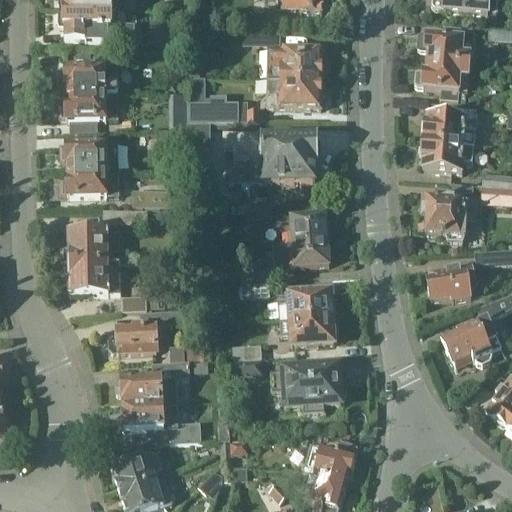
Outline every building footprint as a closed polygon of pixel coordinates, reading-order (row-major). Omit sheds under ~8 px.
[(59,15),(126,16),(125,0),(58,0),(58,11),(59,15)] [(190,0),(170,0),(170,15),(174,15),(190,15),(190,0)] [(282,0),(282,17),(322,19),(322,10),(323,10),(324,1),(324,0),(282,0)] [(432,0),(431,12),(434,15),(444,16),(443,17),(488,21),(488,25),(497,26),(497,20),(496,20),(497,3),(496,0),(432,0)] [(126,16),(59,15),(58,19),(58,29),(60,33),(64,33),(64,46),(85,46),(85,49),(134,50),(134,30),(123,30),(123,18),(126,18),(126,16)] [(190,15),(174,15),(174,40),(190,40),(190,15)] [(419,42),(418,55),(420,56),(427,56),(427,58),(428,58),(427,68),(468,71),(469,61),(473,57),(474,45),(475,39),(472,36),(444,33),(440,36),(440,42),(422,40),(419,42)] [(266,84),(323,85),(323,82),(324,76),(323,72),(324,67),(326,65),(326,60),(323,57),(270,54),(267,54),(266,84)] [(415,79),(414,91),(417,93),(423,93),(423,94),(441,96),(440,105),(458,106),(458,104),(466,105),(466,98),(458,97),(459,82),(468,82),(468,71),(427,68),(426,76),(425,76),(424,77),(419,77),(415,79)] [(66,101),(118,100),(118,87),(117,87),(117,74),(104,75),(104,74),(66,74),(66,75),(59,76),(59,92),(66,92),(66,101)] [(265,113),(267,113),(321,115),(322,101),(325,101),(326,90),(323,90),(323,85),(266,84),(265,113)] [(188,133),(188,97),(168,97),(168,133),(188,133)] [(118,100),(66,101),(66,109),(59,110),(59,126),(67,126),(67,127),(106,127),(106,126),(118,126),(117,103),(118,103),(118,100)] [(193,107),(193,130),(217,130),(217,128),(238,128),(261,129),(261,116),(248,116),(248,108),(239,108),(230,108),(230,102),(213,102),(213,107),(193,107)] [(423,144),(423,148),(473,152),(476,116),(435,112),(434,120),(427,119),(425,133),(422,135),(422,142),(423,144)] [(217,152),(217,130),(193,130),(193,152),(217,152)] [(157,138),(157,153),(185,152),(184,137),(157,138)] [(263,147),(233,147),(234,167),(225,168),(225,190),(315,188),(314,167),(315,167),(322,161),(321,151),(315,145),(263,146),(263,147)] [(450,188),(462,189),(464,168),(472,168),(473,152),(423,148),(423,150),(421,152),(420,159),(422,162),(422,165),(423,165),(422,175),(451,178),(450,188)] [(67,177),(118,176),(118,151),(105,152),(105,150),(67,151),(67,152),(59,152),(60,169),(67,169),(67,177)] [(118,176),(67,177),(67,186),(60,186),(60,203),(67,202),(67,204),(106,203),(106,201),(119,201),(118,176)] [(511,182),(483,180),(482,193),(511,195),(511,182)] [(137,211),(186,214),(187,196),(138,193),(137,211)] [(511,195),(482,193),(481,206),(511,208),(511,195)] [(447,247),(467,248),(467,227),(477,228),(478,204),(423,200),(421,221),(427,221),(425,240),(446,241),(447,247)] [(245,209),(245,223),(271,222),(271,210),(245,209)] [(104,231),(127,231),(148,231),(148,219),(127,218),(104,218),(104,231)] [(293,248),(328,246),(326,221),(292,222),(280,222),(281,238),(292,237),(293,248)] [(106,237),(68,238),(68,252),(61,252),(62,269),(119,269),(118,240),(106,240),(106,237)] [(328,246),(293,248),(295,273),(329,271),(328,246)] [(488,269),(488,271),(511,270),(511,256),(476,258),(476,269),(488,269)] [(119,269),(62,269),(62,286),(69,286),(69,301),(108,299),(108,298),(120,298),(119,269)] [(452,306),(471,303),(470,292),(476,291),(473,269),(447,274),(447,275),(430,278),(431,284),(429,284),(429,283),(427,283),(428,292),(428,295),(429,300),(431,305),(432,309),(434,308),(434,307),(452,304),(452,306)] [(282,274),(257,275),(258,288),(283,287),(282,274)] [(269,289),(237,291),(238,303),(269,302),(269,289)] [(280,299),(281,326),(332,323),(332,321),(334,318),(334,312),(332,310),(331,297),(280,299)] [(504,338),(496,322),(511,314),(511,301),(477,315),(481,327),(444,344),(443,343),(441,344),(449,359),(449,362),(450,365),(453,369),(457,376),(459,375),(457,371),(472,365),(473,368),(475,367),(476,369),(482,372),(491,367),(493,362),(492,359),(502,354),(496,342),(504,338)] [(141,319),(145,319),(144,306),(123,305),(124,320),(141,319)] [(145,319),(141,319),(141,330),(117,332),(117,343),(112,343),(108,347),(109,355),(113,359),(118,359),(118,360),(156,357),(155,334),(183,333),(183,320),(145,319)] [(332,323),(281,326),(281,327),(275,328),(275,343),(283,343),(284,351),(334,349),(333,336),(335,333),(335,327),(332,324),(332,323)] [(188,347),(188,364),(204,363),(204,346),(188,347)] [(239,364),(264,363),(264,348),(238,349),(239,364)] [(185,368),(185,364),(184,353),(184,351),(170,352),(170,368),(185,368)] [(261,366),(245,367),(246,380),(261,379),(261,366)] [(122,403),(122,412),(173,410),(171,385),(189,384),(188,367),(151,370),(152,385),(121,386),(121,388),(115,392),(116,401),(122,403)] [(271,378),(272,397),(285,397),(286,412),(303,411),(303,419),(324,418),(324,410),(341,409),(340,404),(341,404),(342,404),(343,403),(344,403),(345,403),(345,402),(346,402),(346,401),(347,400),(347,399),(347,398),(347,397),(347,396),(347,395),(347,394),(347,393),(346,393),(346,392),(345,391),(344,390),(343,390),(342,389),(341,389),(340,389),(339,389),(338,371),(330,372),(330,371),(322,372),(288,374),(283,375),(284,377),(271,378)] [(506,432),(507,433),(511,426),(511,379),(496,400),(498,401),(486,416),(496,424),(498,427),(501,430),(506,432)] [(3,409),(2,406),(0,405),(0,446),(2,446),(4,444),(8,444),(8,439),(10,437),(10,431),(8,429),(8,424),(5,424),(5,423),(4,423),(3,420),(5,418),(5,411),(3,409)] [(124,438),(174,435),(175,447),(202,445),(201,426),(174,428),(173,410),(122,412),(123,422),(117,425),(118,433),(124,436),(124,438)] [(248,443),(233,443),(233,458),(248,458),(248,443)] [(230,458),(230,448),(219,449),(219,459),(230,458)] [(317,480),(316,482),(347,490),(349,479),(351,480),(357,456),(354,451),(341,448),(337,459),(320,455),(321,452),(312,450),(304,477),(317,480)] [(219,459),(220,468),(221,468),(231,467),(230,458),(219,459)] [(114,473),(111,474),(119,499),(156,487),(148,462),(129,468),(127,462),(112,467),(114,473)] [(231,467),(221,468),(221,478),(232,478),(231,467)] [(247,472),(236,472),(236,484),(247,484),(247,472)] [(216,505),(222,489),(221,479),(215,477),(199,493),(206,502),(216,505)] [(232,478),(221,478),(221,479),(222,489),(233,488),(232,478)] [(340,511),(347,490),(316,482),(309,506),(322,510),(321,511),(340,511)] [(156,487),(119,499),(123,511),(163,511),(164,511),(170,510),(163,485),(156,487)] [(289,502),(277,490),(267,499),(279,511),(289,502)]
